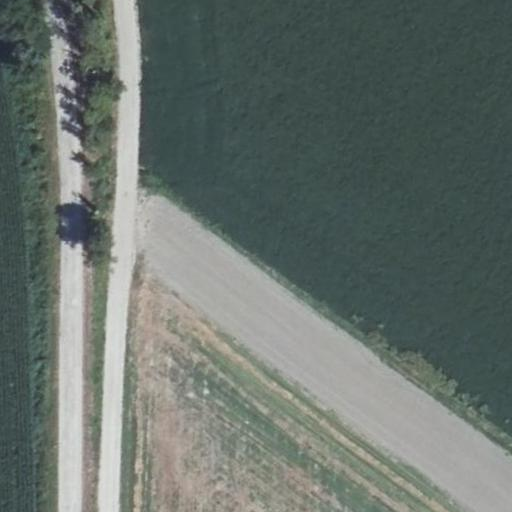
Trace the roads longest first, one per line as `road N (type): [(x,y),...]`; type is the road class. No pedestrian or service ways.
road 1 (unclassified): [(59,0),(81,216),(73,511)]
road 2 (track): [(107,511),(130,109),(126,0)]
